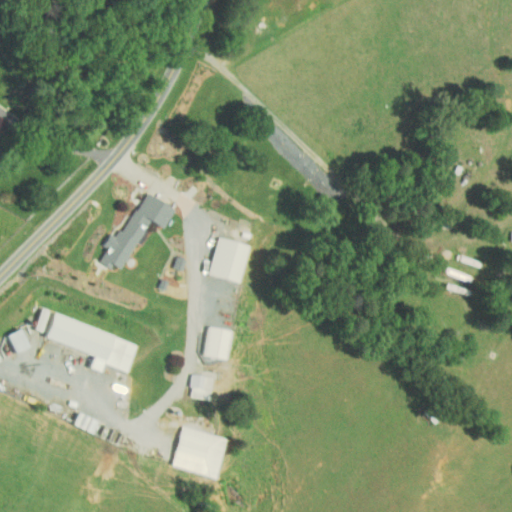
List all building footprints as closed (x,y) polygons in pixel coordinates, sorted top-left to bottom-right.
[(138,213),(152,222),(163,202),(134,185),(107,232),(99,227),(91,240),(95,242),(88,254),(108,266),(138,213)] [(500,235),(511,236),(511,226),(501,225),(500,235)] [(237,237),(206,231),(198,270),(229,276),(237,237)] [(162,262),(171,265),(175,253),(166,250),(162,262)] [(35,327),(43,305),(31,301),(23,323),(35,327)] [(35,332),(82,348),(78,361),(89,365),(92,357),(117,366),(127,336),(43,307),(35,332)] [(214,353),(220,324),(196,319),(191,348),(214,353)] [(18,340),(10,322),(0,326),(0,336),(4,346),(18,340)] [(199,394),(202,371),(181,368),(177,391),(199,394)] [(203,473),(215,432),(171,419),(159,460),(203,473)]
